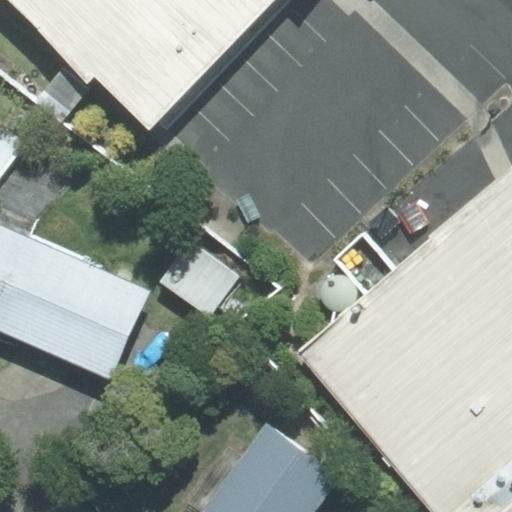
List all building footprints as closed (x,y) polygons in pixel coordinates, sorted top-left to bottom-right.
[(268,0),(1,0),(139,133),(268,0)] [(511,511),(511,145),(288,327),(439,511),(511,511)] [(157,292),(0,220),(0,329),(116,382),(157,292)] [(246,278),(192,236),(160,278),(214,320),(246,278)] [(324,511),(353,474),(274,416),(204,511),(324,511)]
